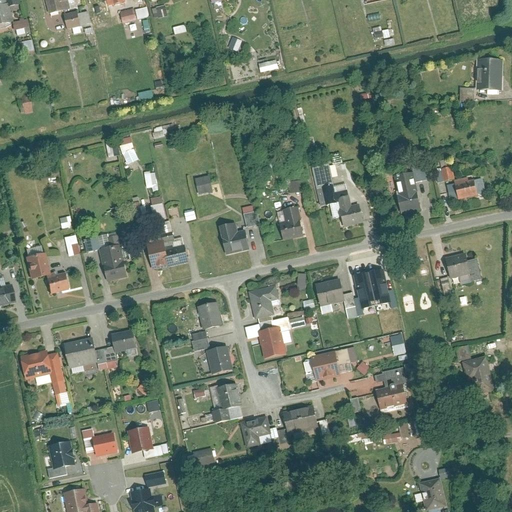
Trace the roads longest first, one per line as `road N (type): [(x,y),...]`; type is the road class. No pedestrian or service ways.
road 1 (residential): [(227,280),(511,212)]
road 2 (residential): [(227,280),(0,329)]
road 3 (residential): [(257,398),(227,280)]
